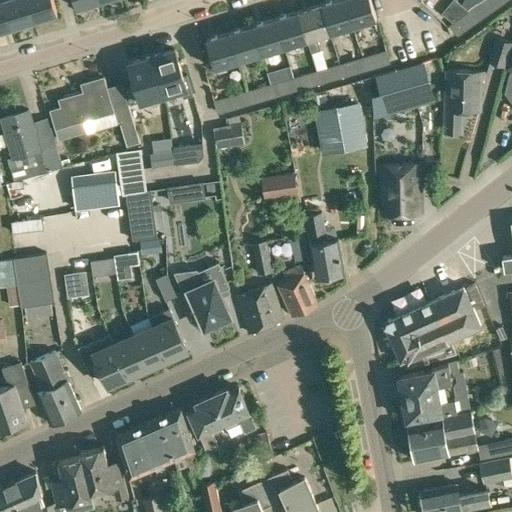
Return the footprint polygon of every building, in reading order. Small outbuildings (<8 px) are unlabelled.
[(0,0),(0,30),(11,27),(2,0),(0,0)] [(2,0),(11,27),(33,20),(27,0),(2,0)] [(27,0),(33,20),(57,13),(52,0),(27,0)] [(330,32),(353,25),(345,0),(334,0),(321,4),(330,32)] [(345,0),(353,25),(376,18),(370,0),(345,0)] [(464,0),(461,4),(469,10),(470,10),(478,21),(498,7),(493,0),(464,0)] [(317,36),(330,32),(321,4),(299,11),(307,39),(310,52),(321,49),(317,36)] [(470,10),(469,10),(449,24),(458,36),(478,21),(470,10)] [(284,46),(307,39),(299,11),(276,18),(284,46)] [(261,53),(284,46),(276,18),(253,25),(261,53)] [(238,60),(261,53),(253,25),(230,32),(238,60)] [(427,53),(447,47),(441,29),(421,35),(427,53)] [(215,67),(238,60),(230,32),(206,39),(215,67)] [(505,67),(511,44),(511,41),(496,36),(488,61),(505,67)] [(152,54),(165,96),(182,91),(184,98),(193,95),(187,74),(186,75),(177,46),(152,54)] [(386,50),(362,57),(367,70),(390,63),(386,50)] [(165,96),(152,54),(128,61),(136,88),(126,91),(130,105),(140,102),(141,104),(165,96)] [(362,57),(340,63),(344,77),(367,70),(362,57)] [(408,105),(434,98),(424,61),(398,68),(408,105)] [(344,77),(340,63),(316,70),(321,84),(344,77)] [(298,90),(321,84),(316,70),(293,77),(298,90)] [(481,110),(482,71),(446,70),(444,132),(462,133),(463,110),(481,110)] [(139,138),(121,82),(107,86),(103,75),(80,82),(82,90),(61,97),(63,104),(49,108),(58,139),(86,130),(83,120),(113,111),(116,122),(120,121),(126,142),(139,138)] [(275,97),(298,90),(293,77),(270,83),(275,97)] [(252,104),(275,97),(270,83),(247,90),(252,104)] [(247,90),(224,97),(214,100),(218,113),(228,111),(252,104),(247,90)] [(359,100),(314,109),(322,151),(367,143),(359,100)] [(33,123),(29,110),(1,118),(13,156),(7,158),(10,167),(11,167),(15,179),(41,170),(60,164),(46,119),(33,123)] [(216,148),(245,144),(241,121),(214,125),(216,148)] [(190,142),(173,144),(175,162),(192,159),(190,142)] [(125,195),(146,192),(146,190),(143,166),(140,148),(115,152),(121,195),(125,195)] [(151,165),(174,162),(172,148),(149,151),(151,165)] [(383,154),(384,207),(424,205),(422,152),(383,154)] [(305,158),(308,180),(328,177),(325,155),(305,158)] [(115,171),(73,176),(77,208),(119,203),(115,171)] [(298,195),(297,188),(295,171),(261,176),(263,191),(263,193),(264,199),(298,195)] [(185,184),(187,200),(204,197),(202,182),(185,184)] [(146,192),(125,195),(131,241),(156,238),(155,229),(152,209),(150,191),(146,192)] [(319,211),(319,207),(304,209),(310,243),(311,243),(317,274),(343,270),(337,239),(327,240),(322,210),(319,211)] [(258,273),(273,270),(267,240),(252,243),(258,273)] [(308,261),(306,249),(297,251),(300,263),(308,261)] [(138,251),(128,252),(130,263),(140,262),(138,251)] [(15,257),(22,305),(54,301),(47,252),(15,257)] [(511,254),(502,256),(504,270),(511,268),(511,254)] [(115,256),(105,258),(108,273),(117,272),(116,266),(115,256)] [(21,306),(22,305),(15,257),(0,259),(0,286),(6,286),(9,305),(21,303),(21,306)] [(197,268),(174,271),(189,306),(195,303),(205,326),(230,315),(222,296),(220,291),(228,287),(230,287),(218,261),(198,270),(197,268)] [(292,314),(318,301),(304,271),(300,263),(283,271),(285,275),(279,278),(281,282),(278,283),(292,314)] [(66,284),(87,281),(86,269),(64,273),(66,284)] [(167,272),(156,277),(165,298),(177,293),(167,272)] [(249,332),(283,318),(272,282),(237,294),(249,332)] [(450,339),(451,339),(481,326),(463,286),(430,301),(444,332),(446,330),(450,339)] [(423,299),(419,289),(406,297),(411,309),(387,320),(384,326),(386,327),(400,361),(420,352),(424,361),(457,351),(451,339),(450,339),(446,330),(444,332),(430,301),(420,305),(418,301),(423,299)] [(125,321),(124,307),(110,309),(111,323),(125,321)] [(170,307),(150,316),(170,360),(191,350),(174,312),(172,313),(170,307)] [(147,366),(148,369),(170,360),(150,316),(148,317),(146,312),(127,321),(132,331),(132,333),(147,366)] [(131,331),(113,339),(129,377),(148,369),(131,331)] [(107,387),(129,377),(113,339),(109,332),(78,346),(88,367),(97,363),(107,387)] [(64,370),(55,349),(29,361),(42,390),(37,392),(50,422),(80,408),(68,380),(71,379),(66,369),(64,370)] [(459,371),(457,359),(432,366),(432,369),(398,376),(407,419),(441,412),(458,409),(470,407),(463,370),(459,371)] [(0,427),(26,418),(23,407),(35,403),(21,360),(2,367),(8,385),(0,387),(0,427)] [(212,393),(224,422),(237,416),(244,433),(256,427),(249,411),(239,388),(230,392),(228,386),(212,393)] [(211,428),(224,422),(212,393),(195,401),(197,406),(188,410),(198,433),(199,433),(206,450),(218,444),(211,428)] [(198,467),(193,449),(194,448),(181,407),(161,415),(174,457),(177,469),(188,464),(190,470),(198,467)] [(441,418),(408,424),(415,460),(448,453),(477,447),(477,444),(474,432),(470,412),(441,418)] [(129,477),(174,457),(161,415),(115,435),(129,477)] [(272,455),(267,433),(255,436),(260,458),(272,455)] [(511,451),(511,436),(492,441),(494,455),(511,451)] [(91,492),(113,487),(116,499),(128,496),(119,458),(107,461),(103,445),(80,451),(81,454),(91,492)] [(92,496),(91,492),(81,454),(58,460),(62,476),(50,479),(55,500),(55,501),(57,511),(78,511),(80,510),(94,506),(92,496)] [(511,454),(509,455),(480,461),(484,482),(511,476),(511,454)] [(263,479),(274,503),(285,498),(290,511),(319,511),(304,476),(293,481),(287,468),(263,479)] [(31,511),(31,509),(44,504),(35,471),(10,482),(18,511),(31,511)] [(207,511),(221,511),(215,479),(201,482),(207,511)] [(264,511),(263,508),(274,503),(263,479),(239,489),(244,502),(234,507),(235,511),(264,511)] [(18,511),(10,482),(0,486),(0,511),(18,511)] [(459,496),(456,483),(420,490),(424,511),(458,511),(462,511),(490,505),(487,490),(459,496)] [(165,511),(162,494),(142,499),(145,511),(143,511),(165,511)] [(57,511),(55,501),(39,506),(40,511),(57,511)]
